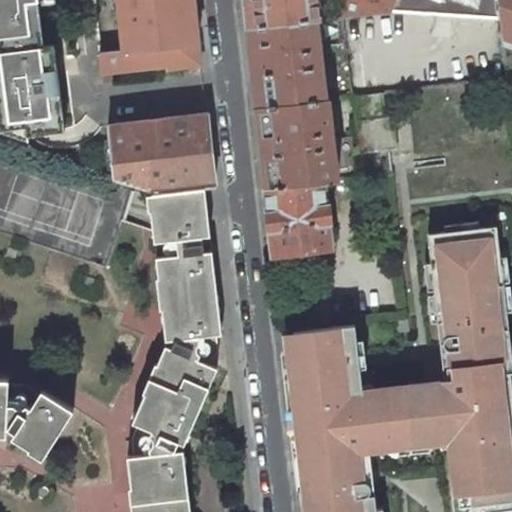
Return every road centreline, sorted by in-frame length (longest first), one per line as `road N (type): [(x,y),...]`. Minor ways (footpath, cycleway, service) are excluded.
road 1 (residential): [(277,511),(216,0)]
road 2 (unknown): [(211,91),(96,106),(86,96),(82,67)]
